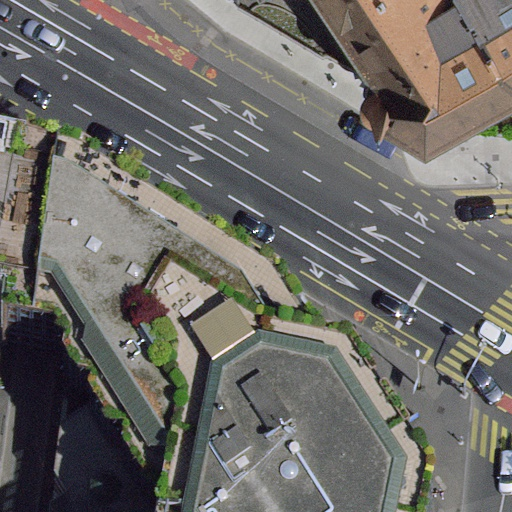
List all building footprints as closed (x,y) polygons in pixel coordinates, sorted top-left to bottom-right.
[(345,0),(385,60),(378,73),(371,76),(374,89),(428,122),(511,74),(511,53),(481,0),(345,0)] [(511,0),(481,0),(511,53),(511,0)] [(0,355),(4,356),(30,179),(0,173),(0,355)] [(44,319),(57,221),(67,183),(50,181),(30,179),(4,356),(32,361),(61,367),(61,321),(44,319)] [(270,370),(325,381),(281,308),(92,190),(67,183),(57,221),(244,335),(270,370)] [(438,511),(356,387),(325,381),(270,370),(244,335),(57,221),(44,319),(61,321),(174,499),(170,511),(438,511)] [(61,321),(61,367),(71,377),(53,511),(170,511),(174,499),(61,321)]
